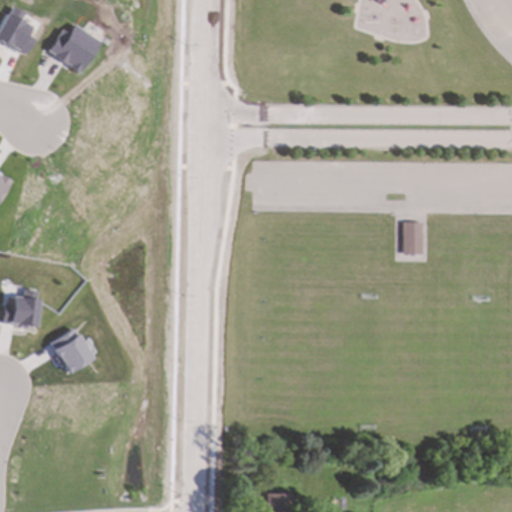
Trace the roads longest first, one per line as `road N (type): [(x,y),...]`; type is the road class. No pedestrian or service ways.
road 1 (residential): [(205,141),(511,142),(510,117),(206,115)]
road 2 (tertiary): [(197,511),(208,0)]
